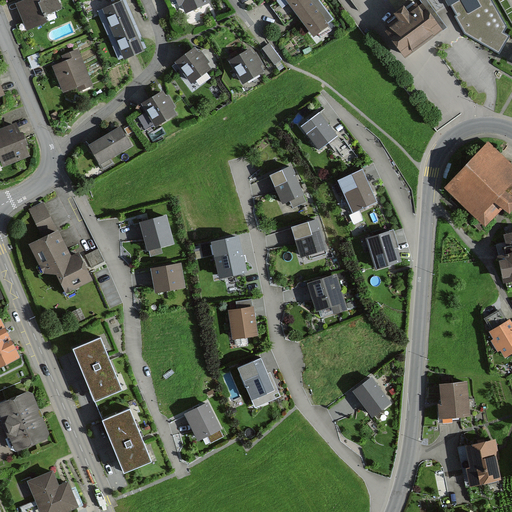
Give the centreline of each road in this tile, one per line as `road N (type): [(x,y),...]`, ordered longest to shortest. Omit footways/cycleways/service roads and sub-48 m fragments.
road 1 (unclassified): [(511,129),(459,131),(436,155),(397,496)]
road 2 (residential): [(397,496),(369,480),(294,387),(238,165)]
road 3 (residential): [(46,170),(70,184),(119,275),(135,362),(181,475)]
road 4 (tertiary): [(0,251),(107,511)]
road 5 (residential): [(49,152),(98,120),(156,63),(156,29),(143,0)]
road 6 (residential): [(49,152),(0,31)]
